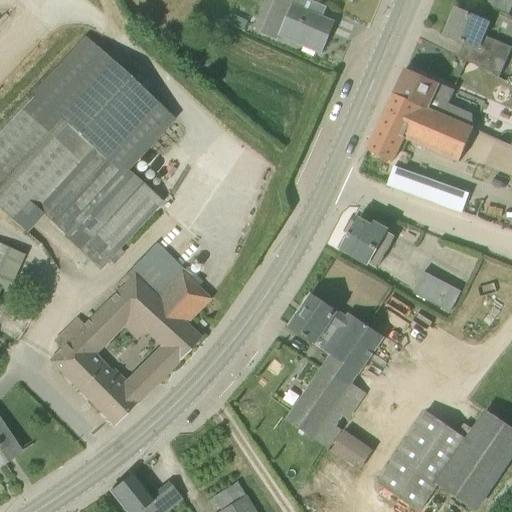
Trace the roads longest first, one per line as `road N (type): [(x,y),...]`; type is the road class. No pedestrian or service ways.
road 1 (secondary): [(34,511),(119,454),(207,376),(257,311),(328,180)]
road 2 (residential): [(328,180),(511,249)]
road 3 (secondary): [(328,180),(404,0)]
road 4 (track): [(0,347),(48,377),(119,454)]
